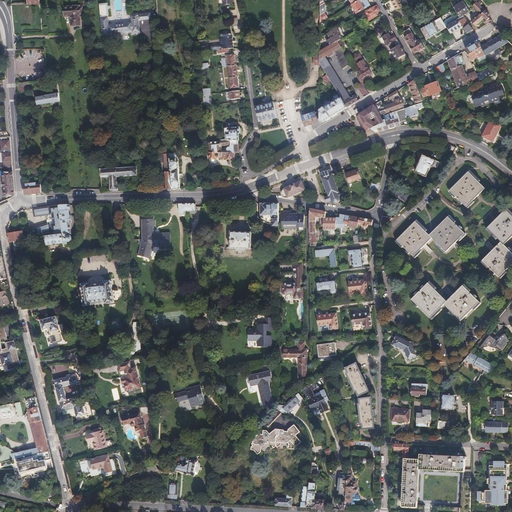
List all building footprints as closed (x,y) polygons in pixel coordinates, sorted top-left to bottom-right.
[(358,0),(356,2),(351,4),(356,13),(364,8),(370,5),(367,0),(358,0)] [(396,9),(407,3),(404,0),(403,0),(401,2),(399,0),(390,0),(395,7),(396,9)] [(453,6),(460,18),(469,11),(462,1),(462,0),(453,6)] [(484,18),(489,23),(492,21),(488,17),(490,15),(479,5),(477,3),(476,2),(474,3),(472,1),(470,4),(480,14),(484,18)] [(377,5),(367,10),(369,13),(368,14),(368,15),(370,17),(371,19),(377,15),(376,13),(380,10),(379,10),(377,5)] [(84,16),(84,6),(64,7),(65,17),(70,17),(71,27),(81,26),(80,16),(84,16)] [(108,17),(100,18),(102,36),(109,35),(108,34),(133,32),(133,33),(139,32),(138,21),(151,19),(150,13),(138,14),(130,14),(131,22),(108,24),(108,17)] [(475,26),(484,18),(480,14),(472,22),(475,26)] [(459,20),(462,27),(464,29),(469,25),(464,18),(463,17),(459,20)] [(442,21),(441,18),(421,29),(427,39),(446,27),(442,21)] [(459,20),(458,19),(449,25),(446,20),(444,21),(444,20),(442,21),(446,27),(447,27),(451,34),(462,27),(459,20)] [(467,34),(473,30),(469,25),(464,29),(467,34)] [(500,25),(495,29),(498,31),(499,33),(503,29),(500,25)] [(422,49),(417,41),(409,28),(405,30),(402,32),(402,33),(414,54),(422,49)] [(464,38),(460,30),(454,33),(457,40),(464,38)] [(207,41),(198,42),(199,53),(221,50),(229,49),(233,48),(231,37),(230,37),(230,34),(229,34),(220,35),(219,36),(220,38),(219,38),(220,45),(219,45),(219,44),(208,46),(207,41)] [(505,38),(501,35),(493,40),(498,48),(509,43),(505,38)] [(449,47),(455,43),(452,37),(446,40),(449,47)] [(421,39),(417,41),(422,49),(426,47),(421,39)] [(485,44),(483,40),(479,42),(485,56),(493,51),(488,43),(485,44)] [(493,51),(498,48),(493,40),(488,43),(493,51)] [(348,59),(342,49),(341,47),(337,41),(319,52),(319,55),(319,62),(326,75),(330,82),(340,98),(346,108),(358,101),(354,95),(348,99),(346,95),(347,94),(325,57),(328,55),(329,56),(333,54),(332,52),(335,51),(338,56),(337,57),(341,63),(340,64),(343,69),(351,64),(348,59)] [(479,42),(466,50),(471,61),(480,56),(481,58),(485,56),(479,42)] [(400,45),(396,47),(391,51),(396,59),(405,54),(400,45)] [(398,63),(407,57),(405,54),(396,59),(398,63)] [(460,57),(459,54),(448,60),(452,71),(458,85),(459,87),(469,83),(466,76),(462,65),(465,64),(463,56),(460,57)] [(226,56),(228,66),(236,65),(234,55),(226,56)] [(348,59),(351,64),(358,60),(354,55),(348,59)] [(369,95),(373,92),(366,81),(364,79),(372,74),(367,65),(364,67),(361,62),(355,65),(358,71),(356,72),(361,82),(369,95)] [(228,66),(223,67),(224,79),(237,77),(238,77),(237,65),(236,65),(228,66)] [(478,74),(477,75),(479,79),(493,74),(491,69),(478,74)] [(442,72),(443,73),(449,86),(451,90),(455,89),(454,86),(446,70),(442,72)] [(476,72),(466,76),(469,83),(479,79),(477,75),(476,72)] [(330,82),(326,75),(322,78),(326,84),(330,82)] [(237,77),(224,79),(226,89),(239,87),(237,77)] [(415,80),(410,83),(416,102),(423,100),(415,80)] [(30,91),(28,82),(14,84),(15,93),(17,93),(22,92),(22,89),(25,89),(26,91),(30,91)] [(364,98),(369,95),(361,82),(357,84),(359,86),(358,87),(364,98)] [(427,87),(421,89),(425,98),(430,95),(430,96),(442,91),(438,82),(426,87),(427,87)] [(410,83),(404,86),(408,100),(409,99),(409,101),(411,100),(411,101),(413,101),(414,103),(416,102),(410,83)] [(476,91),(474,96),(476,97),(475,98),(476,100),(475,101),(477,106),(482,104),(483,106),(502,98),(501,96),(506,94),(503,86),(500,87),(499,84),(493,86),(494,88),(492,88),(491,87),(490,86),(489,86),(488,86),(487,87),(486,88),(485,88),(484,88),(483,89),(483,90),(483,91),(483,92),(481,93),(476,91)] [(403,100),(405,107),(414,103),(413,101),(411,101),(411,100),(409,101),(409,99),(408,100),(404,86),(397,91),(403,100)] [(240,98),(239,90),(229,92),(231,100),(240,98)] [(386,114),(405,107),(403,100),(397,91),(391,94),(388,96),(390,100),(394,98),(395,100),(396,102),(384,107),(385,111),(386,114)] [(60,101),(59,93),(36,96),(37,105),(60,101)] [(338,113),(346,108),(340,98),(330,105),(328,102),(323,105),(324,107),(319,109),(319,112),(319,121),(319,122),(321,123),(330,118),(334,115),(338,113)] [(380,101),(374,105),(379,113),(383,111),(382,107),(381,103),(380,101)] [(259,122),(277,118),(273,102),(255,106),(259,122)] [(418,110),(423,108),(423,107),(424,106),(422,102),(415,105),(405,109),(408,118),(417,115),(417,114),(419,113),(418,110)] [(374,105),(359,114),(365,125),(369,128),(371,129),(384,124),(382,121),(381,116),(386,114),(385,111),(384,107),(382,107),(383,111),(379,113),(374,105)] [(384,123),(384,124),(371,129),(376,132),(401,126),(400,122),(408,120),(408,118),(405,109),(384,117),(385,123),(384,123)] [(305,126),(319,121),(319,112),(303,117),(302,117),(305,126)] [(365,125),(359,114),(356,116),(362,126),(367,130),(369,128),(365,125)] [(240,127),(227,127),(227,128),(225,128),(224,129),(225,133),(226,134),(226,136),(225,137),(225,138),(230,138),(231,143),(238,142),(238,140),(239,140),(238,133),(240,133),(240,127)] [(488,127),(481,141),(491,147),(499,133),(488,127)] [(4,197),(14,196),(10,137),(0,137),(0,165),(3,166),(3,173),(2,173),(4,197)] [(209,142),(209,151),(219,152),(219,146),(221,146),(221,145),(228,145),(228,148),(227,148),(227,152),(235,152),(238,152),(238,148),(238,142),(231,143),(230,138),(225,138),(222,139),(220,139),(220,140),(209,142)] [(507,143),(504,140),(499,148),(503,151),(507,143)] [(453,154),(454,151),(456,147),(449,145),(446,152),(453,154)] [(176,154),(170,154),(171,167),(171,170),(172,189),(180,189),(179,162),(177,162),(176,154)] [(415,172),(427,177),(431,168),(433,169),(433,168),(434,169),(435,168),(436,167),(438,168),(440,163),(423,155),(415,172)] [(103,165),(99,165),(100,176),(109,175),(110,190),(118,190),(116,177),(137,175),(137,166),(104,169),(103,165)] [(337,189),(331,170),(325,172),(322,173),(320,174),(327,194),(328,196),(324,198),(326,203),(331,201),(332,202),(333,203),(335,204),(336,204),(337,203),(338,203),(338,202),(339,201),(339,200),(339,199),(339,198),(344,196),(342,191),(339,192),(337,189)] [(358,170),(346,175),(349,183),(361,179),(358,170)] [(470,171),(468,173),(478,182),(479,181),(470,171)] [(468,173),(450,191),(456,197),(460,201),(462,204),(466,207),(472,201),(485,189),(478,182),(468,173)] [(288,199),(306,191),(302,181),(296,184),(295,181),(289,184),(290,186),(285,188),(284,189),(284,190),(283,190),(282,191),(282,192),(281,193),(281,194),(281,195),(282,196),(283,197),(283,198),(285,198),(286,199),(287,198),(288,198),(288,199)] [(36,182),(23,184),(24,194),(41,192),(40,184),(36,185),(36,182)] [(411,194),(396,185),(391,192),(395,195),(394,195),(401,199),(402,199),(406,202),(411,194)] [(278,203),(261,204),(260,215),(272,215),(272,216),(272,220),(272,224),(275,224),(275,226),(271,226),(271,231),(279,231),(279,229),(279,203),(278,203)] [(185,204),(186,212),(197,212),(196,204),(185,204)] [(59,205),(33,209),(34,217),(46,215),(47,224),(35,227),(36,235),(47,232),(48,232),(49,235),(57,234),(62,233),(60,216),(59,206),(59,205)] [(59,205),(59,206),(60,216),(62,233),(57,234),(49,235),(45,236),(46,244),(61,242),(61,241),(63,240),(65,240),(66,241),(70,241),(71,240),(71,237),(70,236),(70,234),(72,234),(70,223),(72,223),(71,216),(70,216),(69,205),(59,205)] [(326,212),(310,209),(310,230),(311,248),(313,247),(313,243),(317,243),(316,218),(320,218),(320,227),(323,227),(323,218),(325,218),(326,212)] [(501,241),(483,259),(500,276),(511,263),(511,251),(504,244),(511,236),(511,214),(507,209),(488,227),(501,241)] [(283,211),(283,229),(305,230),(305,214),(290,214),(290,211),(283,211)] [(337,220),(337,228),(344,228),(345,216),(340,215),(340,220),(337,220)] [(360,218),(351,217),(348,226),(357,228),(358,224),(360,218)] [(445,252),(461,231),(460,229),(457,227),(454,223),(448,217),(428,236),(424,232),(414,222),(396,240),(402,246),(406,250),(409,253),(412,256),(419,250),(431,238),(435,242),(445,252)] [(323,218),(323,227),(324,231),(331,230),(331,218),(323,218)] [(371,220),(360,218),(358,224),(360,225),(359,226),(363,226),(364,228),(366,228),(367,227),(368,226),(372,226),(373,221),(371,220)] [(142,239),(138,255),(149,258),(151,246),(159,246),(159,249),(169,248),(169,234),(153,234),(152,219),(142,220),(142,239)] [(416,220),(414,222),(424,232),(426,230),(416,220)] [(22,231),(8,233),(9,242),(17,241),(23,240),(22,231)] [(233,231),(233,248),(254,248),(254,231),(233,231)] [(20,253),(17,241),(9,242),(11,255),(20,253)] [(444,254),(445,252),(435,242),(433,244),(444,254)] [(335,246),(325,247),(326,257),(330,257),(331,267),(337,267),(335,246)] [(325,247),(322,247),(323,251),(316,251),(317,258),(326,257),(325,247)] [(362,249),(348,251),(349,257),(352,256),(353,270),(364,268),(362,249)] [(294,282),(283,282),(283,293),(294,292),(294,297),(300,297),(300,296),(303,296),(303,289),(301,289),(301,278),(303,278),(303,261),(295,261),(294,282)] [(367,280),(349,283),(350,293),(360,292),(361,297),(369,296),(367,280)] [(89,283),(81,284),(83,306),(91,305),(91,303),(105,301),(105,304),(113,303),(111,281),(103,282),(103,285),(89,286),(89,283)] [(428,282),(412,298),(431,317),(444,303),(461,320),(480,301),(464,285),(447,301),(428,282)] [(336,283),(328,284),(329,292),(331,292),(331,296),(337,295),(336,283)] [(329,292),(328,284),(318,285),(318,293),(329,292)] [(9,304),(5,292),(0,293),(0,307),(1,307),(9,304)] [(370,313),(351,315),(353,325),(363,324),(364,330),(372,329),(370,313)] [(332,330),(331,314),(318,316),(319,326),(331,325),(332,330)] [(337,314),(331,314),(332,330),(339,329),(337,314)] [(57,317),(41,321),(44,330),(49,329),(50,336),(52,344),(63,342),(57,317)] [(257,328),(249,329),(248,340),(258,340),(258,346),(273,346),(272,334),(267,333),(267,330),(274,330),(274,317),(267,318),(267,323),(258,323),(257,328)] [(124,358),(134,356),(136,352),(141,349),(138,322),(134,322),(133,325),(133,335),(135,346),(131,349),(124,346),(124,358)] [(396,333),(391,343),(404,348),(408,358),(418,353),(412,340),(396,333)] [(498,338),(496,340),(495,341),(493,340),(494,338),(489,334),(478,348),(479,349),(480,350),(481,350),(483,350),(485,349),(487,348),(488,347),(489,347),(493,350),(493,349),(498,353),(499,354),(505,346),(505,344),(507,343),(504,334),(501,336),(498,338)] [(20,366),(13,339),(8,340),(0,341),(0,355),(2,365),(7,364),(8,369),(20,366)] [(305,354),(305,352),(304,341),(298,341),(298,348),(283,348),(283,356),(298,356),(298,375),(306,375),(306,363),(307,363),(307,361),(308,361),(308,354),(305,354)] [(318,356),(334,354),(333,343),(317,345),(318,356)] [(495,364),(470,351),(465,358),(485,369),(489,371),(495,364)] [(120,377),(113,379),(114,381),(121,379),(122,385),(124,385),(126,392),(142,388),(136,367),(132,368),(130,361),(118,364),(120,371),(118,372),(120,377)] [(363,380),(361,375),(356,364),(350,366),(347,366),(348,367),(346,368),(348,372),(347,373),(356,392),(357,391),(359,395),(368,391),(363,380)] [(479,384),(489,371),(485,369),(482,374),(481,373),(475,381),(479,384)] [(271,370),(249,375),(251,386),(258,384),(264,405),(274,403),(269,381),(273,381),(271,370)] [(68,378),(61,380),(63,387),(74,384),(73,380),(69,381),(68,378)] [(55,405),(74,400),(73,399),(63,401),(60,388),(58,380),(51,382),(52,386),(50,387),(55,405)] [(412,382),(411,395),(420,395),(420,394),(426,395),(427,384),(412,382)] [(201,387),(176,393),(179,402),(189,399),(191,407),(206,403),(201,387)] [(454,391),(442,391),(441,405),(453,405),(454,391)] [(280,404),(278,406),(285,413),(301,398),(296,394),(284,405),(280,404)] [(321,394),(306,401),(311,411),(318,407),(320,412),(327,409),(321,394)] [(23,456),(40,452),(49,450),(36,396),(26,399),(38,448),(22,451),(23,456)] [(373,415),(372,411),(370,399),(360,400),(361,405),(359,405),(362,424),(363,424),(364,428),(374,427),(373,415)] [(78,418),(74,400),(55,405),(56,411),(70,408),(73,419),(78,418)] [(503,400),(492,400),(491,414),(502,414),(503,400)] [(392,408),(391,421),(407,422),(408,409),(392,408)] [(21,409),(0,412),(0,422),(23,419),(21,409)] [(416,412),(415,422),(426,423),(426,420),(430,420),(431,410),(422,409),(422,412),(416,412)] [(140,414),(122,418),(124,426),(131,424),(130,425),(130,426),(131,427),(132,428),(133,428),(134,428),(135,428),(136,428),(137,433),(140,432),(142,440),(148,438),(145,425),(143,425),(140,414)] [(496,417),(491,417),(491,421),(486,421),(485,431),(507,432),(508,422),(496,422),(496,417)] [(251,446),(251,449),(254,449),(257,454),(261,451),(261,446),(263,446),(264,446),(265,445),(265,444),(265,442),(268,442),(268,443),(271,443),(274,447),(276,445),(278,447),(281,444),(281,442),(287,442),(288,441),(290,444),(289,444),(289,448),(295,448),(295,444),(298,444),(301,441),(296,434),(300,430),(294,423),(288,428),(288,430),(284,430),(284,429),(280,428),(275,427),(270,433),(267,429),(263,429),(263,433),(259,433),(252,438),(253,440),(253,442),(251,443),(253,445),(251,446)] [(91,433),(86,434),(88,443),(93,442),(95,450),(107,447),(103,430),(91,433)] [(379,442),(378,442),(371,442),(371,446),(371,450),(379,451),(379,442)] [(403,456),(408,456),(408,451),(408,445),(393,444),(393,446),(393,450),(402,451),(402,458),(403,458),(403,456)] [(417,507),(416,511),(424,511),(425,505),(417,505),(419,469),(464,471),(465,460),(466,460),(466,458),(465,458),(465,456),(420,454),(419,459),(408,459),(403,459),(401,506),(417,507)] [(39,459),(38,457),(34,458),(33,455),(17,460),(20,473),(21,473),(35,470),(47,467),(48,467),(45,457),(39,459)] [(108,455),(90,460),(92,469),(103,466),(104,472),(112,470),(108,455)] [(171,471),(167,472),(176,473),(176,472),(185,473),(185,474),(186,475),(187,475),(188,475),(189,474),(192,474),(192,475),(192,476),(193,476),(194,476),(195,476),(195,475),(195,474),(194,473),(195,462),(196,462),(197,462),(197,461),(197,460),(196,459),(195,459),(196,456),(181,457),(181,459),(180,461),(179,463),(178,465),(176,467),(175,468),(171,471)] [(491,503),(506,503),(508,503),(508,494),(507,494),(507,490),(507,484),(507,480),(507,468),(505,468),(505,464),(505,462),(494,462),(494,465),(494,468),(490,468),(490,479),(490,484),(490,489),(490,490),(486,490),(486,491),(479,491),(479,501),(486,501),(486,503),(491,503)] [(35,470),(21,473),(22,476),(31,474),(32,478),(39,476),(38,471),(47,469),(47,467),(35,470)] [(346,495),(345,509),(351,510),(351,504),(352,492),(355,493),(356,493),(358,491),(358,489),(356,487),(356,482),(353,482),(351,481),(351,476),(350,476),(351,472),(350,472),(350,468),(348,467),(347,473),(346,495)] [(342,495),(346,495),(347,473),(340,472),(339,475),(338,475),(337,490),(339,491),(338,495),(342,495)] [(433,505),(432,511),(470,511),(471,487),(471,478),(462,478),(461,507),(461,509),(458,509),(459,507),(433,505)] [(178,482),(169,482),(168,499),(177,500),(178,482)] [(310,482),(309,482),(308,486),(307,508),(322,508),(323,501),(313,501),(314,485),(310,484),(310,482)] [(352,492),(351,504),(354,505),(355,503),(358,503),(358,501),(360,501),(360,498),(359,498),(359,495),(355,495),(355,493),(352,492)] [(276,497),(275,506),(292,507),(293,494),(286,494),(286,498),(276,497)]
